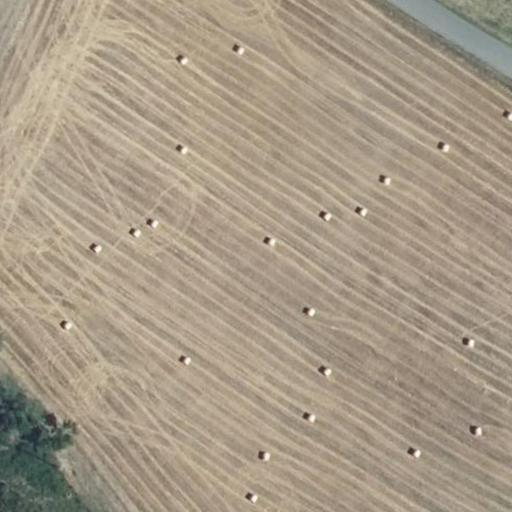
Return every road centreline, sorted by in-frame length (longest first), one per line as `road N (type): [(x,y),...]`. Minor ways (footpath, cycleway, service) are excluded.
road 1 (track): [(0,355),(130,511)]
road 2 (unclassified): [(407,0),(511,62)]
